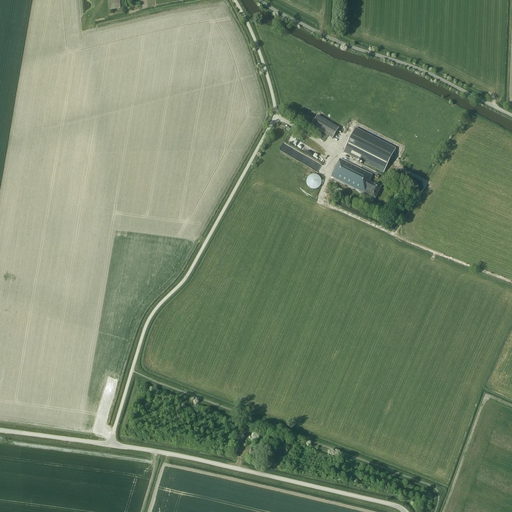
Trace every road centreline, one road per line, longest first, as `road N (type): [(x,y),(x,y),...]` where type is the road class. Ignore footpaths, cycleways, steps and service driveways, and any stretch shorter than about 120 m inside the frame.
road 1 (unclassified): [(109,444),(146,323),(188,273),(275,111),(234,0)]
road 2 (unclassified): [(404,511),(109,444)]
road 3 (unclassified): [(511,115),(260,0)]
